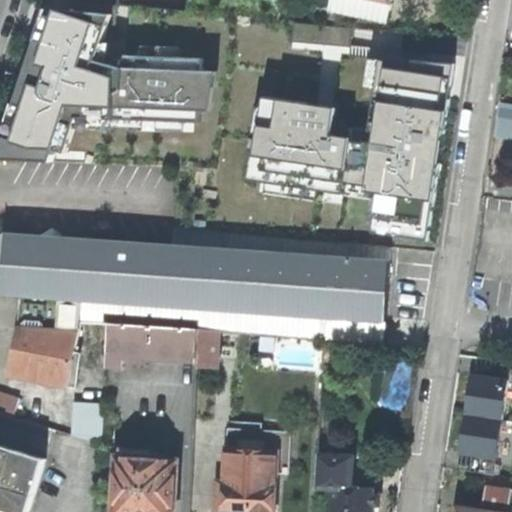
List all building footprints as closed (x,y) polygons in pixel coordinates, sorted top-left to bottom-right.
[(334,0),(332,13),(386,24),(390,0),(334,0)] [(351,46),(352,27),(295,23),(293,42),(351,46)] [(93,72),(93,89),(128,90),(129,64),(94,63),(95,38),(43,36),(41,71),(93,72)] [(152,65),(129,64),(128,90),(152,91),(152,65)] [(15,86),(15,135),(74,137),(76,120),(188,124),(187,169),(261,173),(264,94),(190,91),(152,91),(128,90),(93,89),(15,86)] [(422,113),(264,94),(261,173),(444,195),(454,117),(422,113)] [(511,135),(511,104),(500,103),(495,135),(511,138),(511,135)] [(341,344),(380,349),(380,322),(385,322),(390,249),(226,232),(172,229),(171,246),(63,239),(52,228),(41,238),(3,235),(2,250),(0,249),(0,266),(1,266),(0,276),(0,295),(21,297),(21,319),(10,371),(70,383),(78,341),(81,323),(108,324),(198,331),(219,333),(257,335),(324,342),(341,344)] [(78,341),(107,343),(108,324),(81,323),(78,341)] [(119,367),(120,355),(158,358),(196,361),(198,331),(108,324),(107,343),(106,366),(119,367)] [(217,362),(219,333),(198,331),(196,361),(217,362)] [(340,358),(341,344),(324,342),(324,357),(340,358)] [(470,392),(467,412),(503,417),(508,380),(473,375),(470,392)] [(0,410),(0,415),(13,419),(19,400),(5,396),(0,410)] [(73,439),(102,448),(103,404),(73,403),(73,439)] [(503,417),(467,412),(465,430),(461,453),(497,458),(503,417)] [(228,423),(227,430),(262,431),(262,424),(228,423)] [(274,511),(276,476),(289,477),(291,433),(262,431),(227,430),(225,485),(216,484),(214,511),(274,511)] [(0,447),(0,505),(3,507),(21,511),(28,511),(45,462),(0,447)] [(174,511),(177,463),(151,461),(152,454),(116,453),(113,511),(174,511)] [(352,458),(320,457),(318,488),(330,489),(328,511),(371,511),(372,507),(379,507),(379,498),(372,498),(373,491),(350,490),(352,458)] [(509,511),(511,494),(511,479),(497,478),(497,485),(486,483),(485,490),(482,511),(470,511),(458,510),(457,511),(509,511)]
